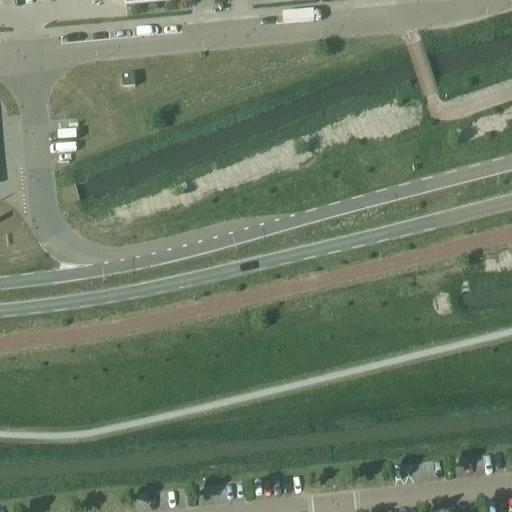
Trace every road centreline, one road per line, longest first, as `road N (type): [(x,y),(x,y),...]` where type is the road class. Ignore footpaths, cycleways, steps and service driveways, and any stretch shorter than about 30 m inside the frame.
road 1 (secondary): [(0,306),(106,295),(511,200)]
road 2 (unclassified): [(496,0),(439,15),(24,54)]
road 3 (secondary): [(511,160),(93,269)]
road 4 (unclassified): [(93,269),(56,247),(42,224),(24,54)]
road 5 (residential): [(289,511),(511,486)]
